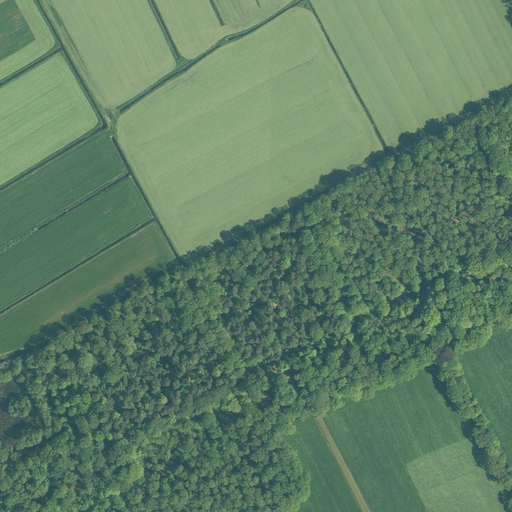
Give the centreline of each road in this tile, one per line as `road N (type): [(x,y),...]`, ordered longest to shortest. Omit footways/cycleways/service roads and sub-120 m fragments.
road 1 (track): [(357,329),(129,443),(53,511)]
road 2 (track): [(511,481),(419,302),(511,257)]
road 3 (track): [(419,302),(357,329),(303,203)]
